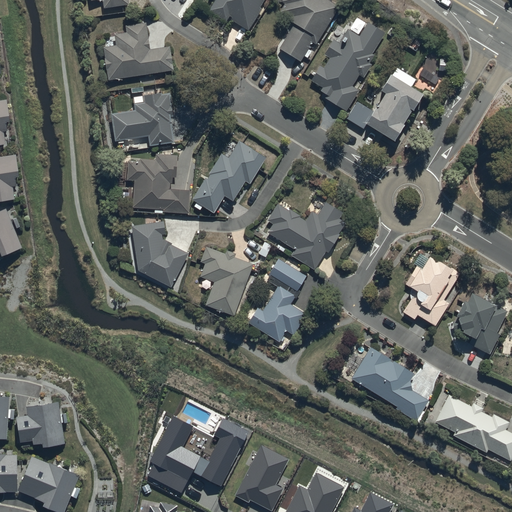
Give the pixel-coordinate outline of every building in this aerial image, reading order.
[(211,0),(206,8),(224,20),(228,14),(230,16),(229,17),(246,28),(260,7),(259,6),(262,0),(211,0)] [(293,19),(277,45),(299,58),(310,40),(315,43),(339,5),(331,0),(280,0),(284,2),(279,10),(293,19)] [(102,45),(106,77),(172,68),(169,44),(150,47),(146,20),(124,23),(125,31),(113,32),(115,43),(102,45)] [(319,64),(310,78),(321,85),(319,89),(326,93),(324,95),(345,109),(358,88),(352,84),(359,74),(363,76),(371,62),(368,61),(374,53),(371,51),(384,30),(368,20),(359,34),(348,27),(346,29),(337,24),(330,35),(333,37),(323,52),(329,56),(323,66),(319,64)] [(381,83),(370,77),(346,116),(362,127),(366,120),(392,137),(403,121),(403,120),(422,90),(397,73),(399,70),(392,65),(381,83)] [(148,134),(149,142),(173,140),(170,114),(172,114),(169,90),(161,91),(161,90),(142,92),(143,100),(134,101),(135,108),(111,112),(114,138),(148,134)] [(0,145),(5,145),(4,132),(9,131),(5,100),(0,100),(0,145)] [(191,197),(196,200),(193,205),(199,209),(202,204),(212,211),(223,194),(232,200),(246,179),(249,181),(266,156),(239,137),(227,155),(221,151),(191,197)] [(139,159),(128,158),(127,177),(133,177),(132,204),(161,208),(161,209),(187,213),(191,188),(169,185),(170,180),(172,181),(172,176),(175,176),(177,153),(155,152),(155,156),(139,156),(139,159)] [(0,200),(14,199),(12,187),(16,186),(15,175),(18,175),(16,154),(0,156),(0,200)] [(273,221),(267,230),(293,247),(290,252),(313,267),(324,249),(327,251),(339,232),(338,232),(345,221),(338,217),(342,211),(325,200),(317,212),(311,209),(305,218),(300,215),(301,214),(289,207),(288,208),(278,202),(268,217),(273,221)] [(16,219),(10,221),(5,210),(0,211),(0,254),(0,255),(21,246),(14,228),(19,226),(16,219)] [(137,267),(169,284),(187,251),(171,242),(172,242),(164,237),(163,239),(162,232),(164,231),(164,219),(131,224),(137,267)] [(212,281),(204,302),(233,314),(253,262),(234,254),(235,251),(225,247),(224,251),(205,243),(199,259),(204,261),(198,275),(212,281)] [(409,295),(401,309),(412,317),(416,312),(433,324),(448,302),(441,298),(459,271),(435,255),(434,256),(426,251),(424,255),(418,251),(412,261),(415,263),(403,281),(409,285),(409,286),(409,287),(408,287),(408,288),(408,289),(408,290),(408,291),(408,292),(408,293),(408,294),(408,295),(409,295)] [(256,305),(247,319),(279,340),(286,329),(293,333),(306,312),(289,301),(307,274),(278,255),(264,276),(276,285),(262,308),(256,305)] [(492,300),(468,288),(463,297),(461,296),(453,311),(457,313),(453,319),(451,320),(453,327),(456,326),(471,333),(467,341),(488,351),(498,331),(495,330),(505,309),(491,302),(492,300)] [(371,344),(350,376),(396,405),(395,406),(418,420),(423,412),(421,411),(429,399),(412,388),(409,379),(414,372),(393,359),(393,360),(389,358),(391,356),(371,344)] [(470,404),(448,392),(434,420),(454,430),(452,433),(486,450),(488,447),(510,458),(511,454),(511,431),(504,428),(509,419),(493,411),(491,414),(480,409),(482,405),(472,401),(470,404)] [(0,435),(7,436),(10,396),(0,395),(0,435)] [(65,442),(59,402),(26,407),(27,415),(17,416),(20,442),(32,440),(33,444),(42,443),(42,445),(65,442)] [(173,417),(148,463),(154,466),(149,476),(184,495),(195,475),(220,488),(249,434),(224,420),(215,436),(221,439),(209,462),(183,449),(194,428),(173,417)] [(289,461),(261,446),(235,494),(248,502),(250,499),(271,511),(283,489),(276,485),(289,461)] [(4,451),(0,451),(0,488),(15,488),(16,453),(4,453),(4,451)] [(62,511),(79,471),(48,459),(48,461),(31,454),(17,488),(42,498),(40,500),(62,511)] [(331,511),(344,489),(316,474),(308,490),(299,485),(284,511),(331,511)] [(391,511),(394,506),(370,494),(361,511),(354,508),(352,511),(391,511)]
